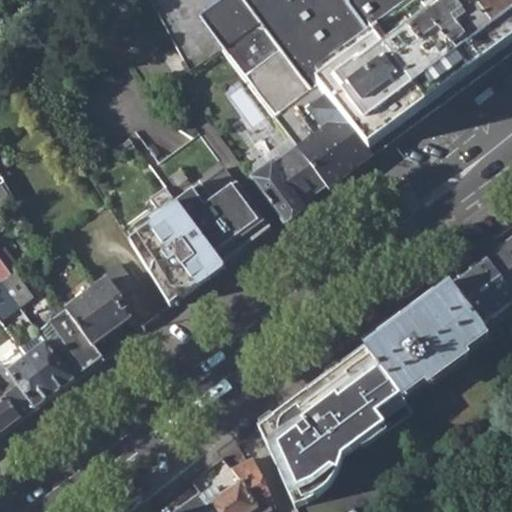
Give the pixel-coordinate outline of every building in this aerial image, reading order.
[(317,81),(372,40),(342,0),(243,0),(311,86),(317,81)] [(342,0),(372,40),(425,0),(342,0)] [(511,0),(425,0),(372,40),(429,116),(511,55),(511,0)] [(259,24),(225,50),(296,144),(326,184),(330,190),(365,164),(369,151),(317,81),(311,86),(307,89),(259,24)] [(429,116),(372,40),(317,81),(369,151),(374,157),(429,116)] [(502,81),(497,75),(482,87),(487,93),(502,81)] [(326,184),(296,144),(252,177),(286,223),(306,208),(302,202),(326,184)] [(369,151),(365,164),(374,157),(369,151)] [(188,220),(225,268),(227,266),(224,262),(228,260),(231,263),(246,253),(244,251),(270,231),(226,168),(177,204),(188,220)] [(225,268),(188,220),(177,204),(172,198),(160,181),(144,193),(156,210),(133,227),(179,302),(225,268)] [(511,239),(485,259),(511,295),(511,239)] [(448,289),(479,332),(511,307),(511,295),(485,259),(448,289)] [(2,282),(11,276),(0,260),(0,284),(1,283),(2,282)] [(33,295),(16,273),(11,276),(2,282),(1,283),(6,290),(19,306),(33,295)] [(70,313),(95,347),(129,321),(122,313),(128,309),(121,300),(107,281),(68,310),(70,313)] [(0,319),(19,306),(6,290),(1,283),(0,284),(0,319)] [(138,287),(121,300),(128,309),(143,329),(160,317),(138,287)] [(489,345),(479,332),(448,289),(359,357),(390,399),(398,410),(403,412),(425,395),(428,398),(470,368),(466,362),(489,345)] [(95,347),(70,313),(40,335),(45,341),(74,380),(104,358),(95,347)] [(27,356),(55,394),(74,380),(45,341),(27,356)] [(2,362),(0,364),(0,389),(22,419),(55,394),(27,356),(8,370),(2,362)] [(359,357),(253,436),(260,450),(265,461),(273,456),(282,475),(273,479),(288,511),(298,511),(308,507),(313,511),(317,511),(333,484),(336,468),(349,462),(351,467),(370,456),(385,444),(384,439),(376,427),(398,410),(390,399),(359,357)] [(0,434),(22,419),(0,389),(0,434)] [(237,481),(218,494),(213,487),(207,488),(198,496),(207,511),(264,511),(273,509),(251,462),(231,470),(237,481)] [(172,511),(207,511),(198,496),(197,495),(172,511)]
